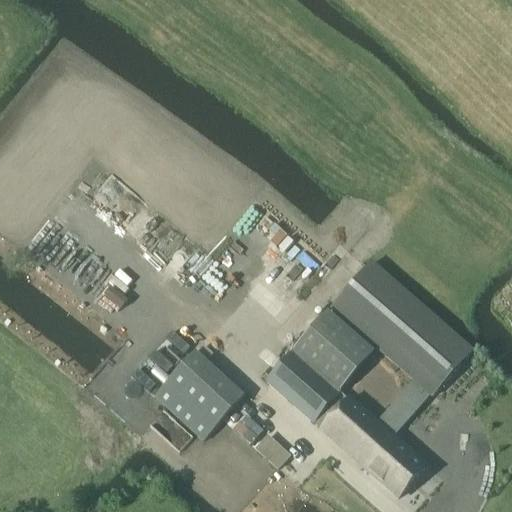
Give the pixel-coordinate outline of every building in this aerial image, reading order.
[(472,355),(371,266),(331,312),(414,384),(430,399),(432,401),(472,355)] [(328,315),(294,354),(341,395),(344,392),(348,387),(358,376),(368,364),(375,357),(361,345),(344,330),(329,316),(328,315)] [(341,395),(294,354),(266,385),(313,426),(341,395)] [(205,446),(245,401),(196,357),(156,402),(205,446)] [(323,435),(399,502),(427,470),(393,441),(417,414),(430,399),(414,384),(401,400),(378,426),(354,405),(351,402),(323,435)]
